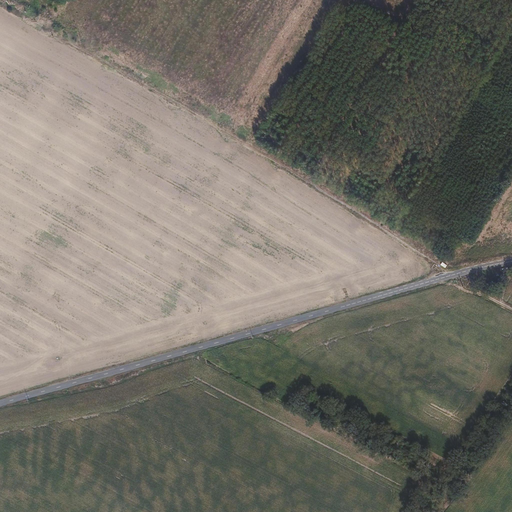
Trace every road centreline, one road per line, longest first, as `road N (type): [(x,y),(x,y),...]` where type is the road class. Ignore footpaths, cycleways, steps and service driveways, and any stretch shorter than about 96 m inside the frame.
road 1 (track): [(511,309),(0,4)]
road 2 (tertiary): [(0,409),(511,267)]
